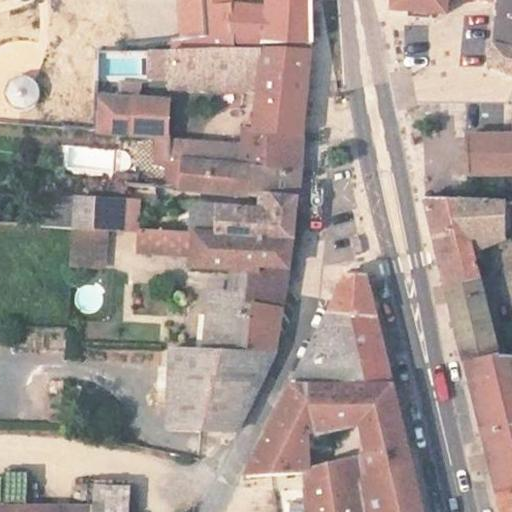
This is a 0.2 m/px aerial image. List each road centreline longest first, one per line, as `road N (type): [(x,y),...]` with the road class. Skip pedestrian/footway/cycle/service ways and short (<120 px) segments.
road 1 (primary): [(357,93),(379,206),(447,451)]
road 2 (primary): [(447,451),(381,89)]
road 3 (residential): [(204,511),(317,275)]
road 4 (residential): [(381,89),(511,97)]
